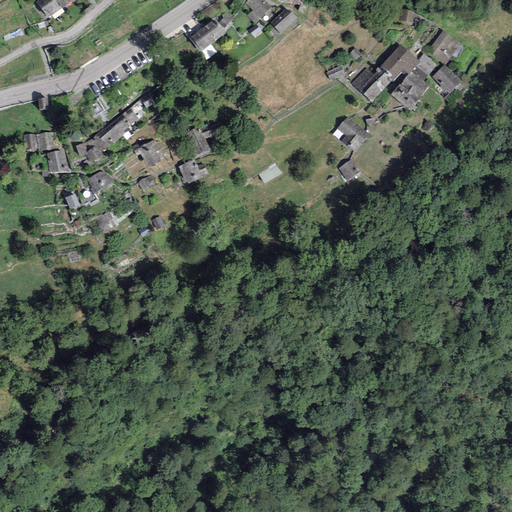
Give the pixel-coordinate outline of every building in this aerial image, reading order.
[(41,0),(37,4),(49,19),(62,8),(63,10),(76,0),(41,0)] [(271,9),(262,0),(249,0),(246,4),(253,11),(248,16),(255,24),(271,9)] [(296,20),(286,9),(269,25),(279,35),(296,20)] [(415,15),(401,12),(399,21),(412,24),(415,15)] [(214,22),(189,41),(200,55),(224,36),(214,22)] [(261,31),(256,24),(249,30),(254,37),(261,31)] [(461,44),(441,31),(427,51),(446,64),(461,44)] [(420,61),(400,47),(374,76),(365,68),(351,83),(372,103),(402,70),(408,74),(420,61)] [(363,56),(355,49),(349,55),(357,63),(363,56)] [(443,65),(432,77),(450,94),(461,82),(443,65)] [(342,68),(327,73),(331,82),(345,77),(342,68)] [(430,87),(410,73),(391,94),(410,111),(430,87)] [(154,105),(148,95),(140,100),(146,110),(154,105)] [(47,101),(38,101),(39,114),(48,113),(47,101)] [(137,118),(130,110),(94,139),(74,148),(80,158),(86,156),(91,164),(105,158),(100,150),(108,147),(124,133),(122,130),(137,118)] [(369,135),(347,117),(332,135),(354,153),(369,135)] [(222,124),(186,137),(194,158),(211,152),(206,140),(225,134),(222,124)] [(54,133),(23,136),(25,153),(39,151),(39,153),(56,151),(54,133)] [(139,144),(131,148),(138,158),(140,157),(148,170),(160,162),(155,154),(164,149),(160,141),(157,143),(155,139),(141,147),(139,144)] [(64,152),(47,155),(50,171),(67,170),(64,152)] [(352,160),(339,168),(347,181),(360,173),(352,160)] [(196,162),(181,168),(185,178),(183,179),(184,182),(187,180),(189,183),(202,178),(201,175),(206,173),(203,165),(198,167),(196,162)] [(101,174),(88,180),(95,196),(107,189),(115,182),(106,174),(101,174)] [(156,186),(152,177),(137,183),(142,193),(156,186)] [(76,196),(65,200),(70,212),(81,208),(76,196)] [(117,227),(108,213),(96,221),(104,234),(117,227)] [(160,217),(151,221),(157,232),(166,228),(160,217)]
